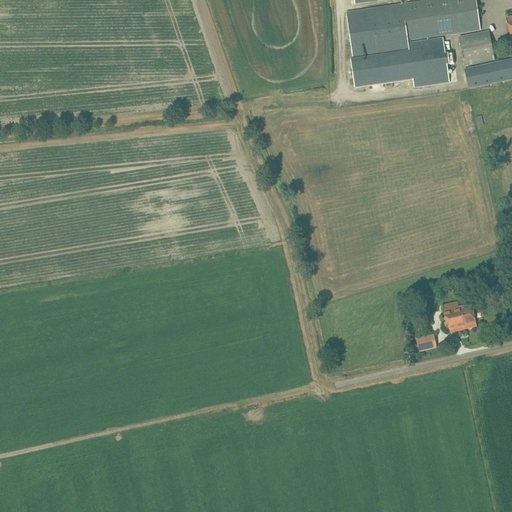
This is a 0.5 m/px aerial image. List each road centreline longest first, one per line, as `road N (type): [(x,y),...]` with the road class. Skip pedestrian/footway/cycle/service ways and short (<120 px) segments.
road 1 (track): [(0,456),(335,385),(318,374),(287,235),(234,113),(0,134)]
road 2 (unclassified): [(335,385),(511,346)]
